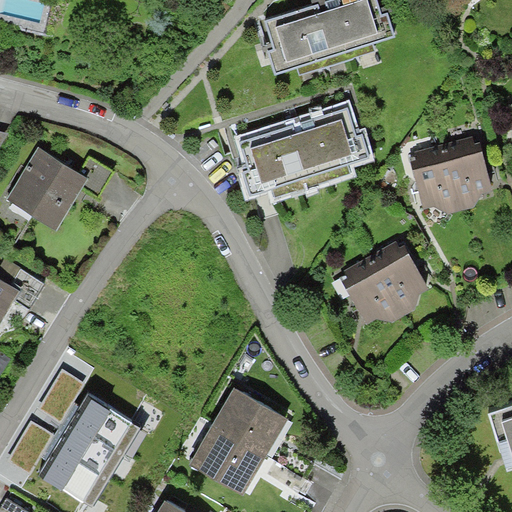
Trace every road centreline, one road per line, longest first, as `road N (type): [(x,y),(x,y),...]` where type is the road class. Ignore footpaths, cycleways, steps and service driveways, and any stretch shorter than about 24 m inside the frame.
road 1 (residential): [(385,467),(354,443),(176,169)]
road 2 (residential): [(176,169),(100,272),(0,441)]
road 3 (residential): [(176,169),(75,124),(0,105)]
road 4 (residential): [(511,339),(494,345),(385,467)]
